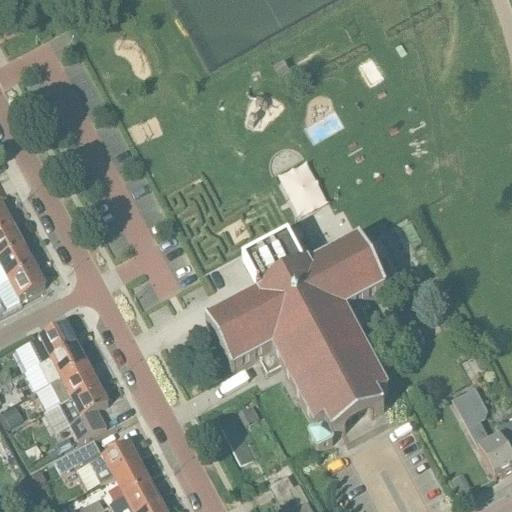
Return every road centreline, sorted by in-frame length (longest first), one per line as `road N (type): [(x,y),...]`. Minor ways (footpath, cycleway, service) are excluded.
road 1 (residential): [(213,511),(93,288)]
road 2 (residential): [(93,288),(0,107)]
